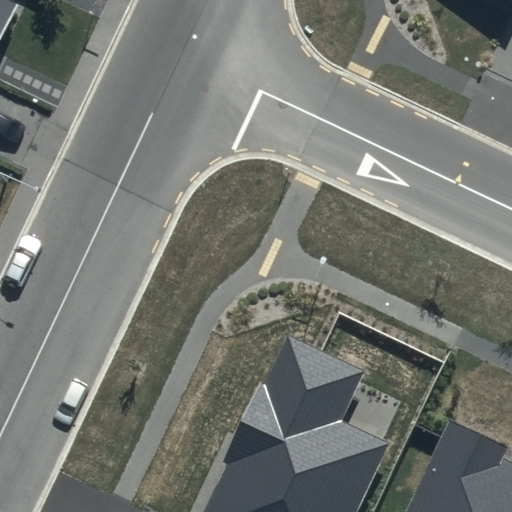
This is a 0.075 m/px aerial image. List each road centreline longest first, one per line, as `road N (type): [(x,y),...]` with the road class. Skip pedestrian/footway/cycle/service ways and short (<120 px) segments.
road 1 (tertiary): [(181,52),(0,438)]
road 2 (residential): [(181,52),(511,210)]
